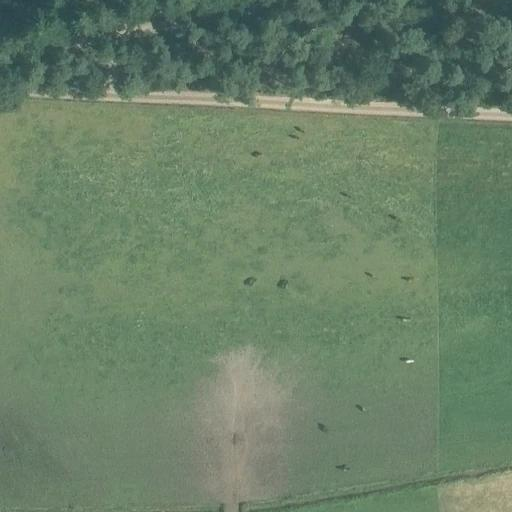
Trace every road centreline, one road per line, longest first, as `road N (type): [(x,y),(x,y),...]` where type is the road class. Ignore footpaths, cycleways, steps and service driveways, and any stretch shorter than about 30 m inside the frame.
road 1 (track): [(511,116),(0,95)]
road 2 (track): [(0,54),(259,0)]
